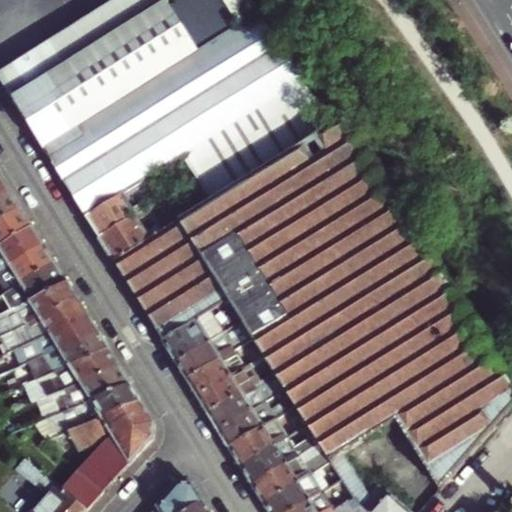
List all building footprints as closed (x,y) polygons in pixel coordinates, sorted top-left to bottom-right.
[(115,0),(0,71),(0,77),(14,101),(18,98),(3,74),(26,59),(41,84),(170,3),(167,0),(115,0)] [(18,98),(14,101),(87,217),(159,172),(186,155),(215,201),(303,146),(311,140),(319,153),(327,149),(318,136),(334,126),(254,0),(225,0),(242,25),(200,51),(181,21),(170,3),(41,84),(26,59),(3,74),(18,98)] [(242,25),(225,0),(214,0),(181,21),(200,51),(242,25)] [(365,155),(343,121),(343,120),(334,126),(318,136),(327,149),(332,157),(316,167),(303,146),(215,201),(188,218),(116,264),(165,343),(212,315),(230,304),(260,352),(264,358),(267,363),(282,387),(286,392),(290,398),(305,422),(308,428),(313,435),(316,440),(319,446),(328,459),(331,464),(335,471),(342,482),(354,501),(367,511),(409,511),(387,492),(376,503),(346,455),(398,421),(441,489),(482,443),(511,410),(511,365),(502,351),(491,335),(483,341),(430,256),(365,155)] [(1,171),(0,171),(0,196),(12,189),(1,171)] [(87,217),(101,240),(174,195),(159,172),(87,217)] [(0,222),(23,208),(12,189),(0,196),(0,222)] [(174,195),(101,240),(116,264),(188,218),(174,195)] [(0,246),(34,225),(23,208),(0,222),(0,246)] [(0,273),(46,244),(34,225),(0,246),(0,273)] [(0,273),(0,285),(6,295),(58,263),(46,244),(0,273)] [(10,312),(16,308),(69,282),(58,263),(6,295),(9,301),(5,303),(10,312)] [(12,322),(16,329),(79,298),(69,282),(16,308),(21,317),(12,322)] [(79,298),(16,329),(20,336),(30,330),(37,340),(90,315),(81,301),(79,298)] [(21,317),(16,308),(10,312),(6,313),(12,322),(21,317)] [(101,334),(90,315),(37,340),(26,345),(36,362),(101,334)] [(165,343),(178,364),(225,335),(212,315),(165,343)] [(26,345),(37,340),(30,330),(20,336),(26,345)] [(101,334),(36,362),(34,362),(40,372),(53,364),(58,372),(111,349),(101,334)] [(178,364),(188,380),(235,351),(225,335),(178,364)] [(511,365),(511,351),(509,347),(502,351),(511,365)] [(122,367),(111,349),(58,372),(51,375),(54,382),(44,386),(45,389),(38,392),(42,402),(72,389),(122,367)] [(188,380),(198,397),(245,369),(235,351),(188,380)] [(250,358),(253,364),(264,358),(260,352),(250,358)] [(264,358),(253,364),(257,369),(267,363),(264,358)] [(51,375),(58,372),(53,364),(40,372),(44,378),(51,375)] [(65,416),(133,385),(122,367),(72,389),(75,397),(60,403),(65,416)] [(256,385),(245,369),(198,397),(209,415),(256,385)] [(143,401),(133,385),(65,416),(57,420),(65,437),(143,401)] [(256,385),(209,415),(220,432),(267,403),(256,385)] [(286,392),(282,387),(272,393),(275,398),(286,392)] [(286,392),(275,398),(279,404),(290,398),(286,392)] [(109,439),(82,470),(105,492),(154,439),(157,423),(143,401),(65,437),(52,443),(59,449),(78,441),(83,452),(109,439)] [(220,432),(231,449),(277,421),(267,403),(220,432)] [(36,429),(47,424),(43,419),(32,424),(36,429)] [(277,421),(231,449),(242,468),(308,428),(305,422),(285,433),(277,421)] [(308,428),(242,468),(253,486),(301,457),(298,451),(295,446),(313,435),(308,428)] [(319,446),(316,440),(298,451),(301,457),(319,446)] [(47,494),(31,511),(87,511),(90,509),(65,488),(28,456),(18,468),(47,494)] [(301,457),(253,486),(265,505),(331,464),(328,459),(310,470),(301,457)] [(331,464),(265,505),(269,511),(294,511),(324,493),(317,482),(335,471),(331,464)] [(82,470),(65,488),(90,509),(105,492),(82,470)] [(324,493),(294,511),(335,511),(354,501),(342,482),(324,493)] [(178,484),(152,511),(187,511),(205,501),(195,485),(178,484)] [(211,511),(205,501),(187,511),(211,511)] [(335,511),(367,511),(354,501),(335,511)]
